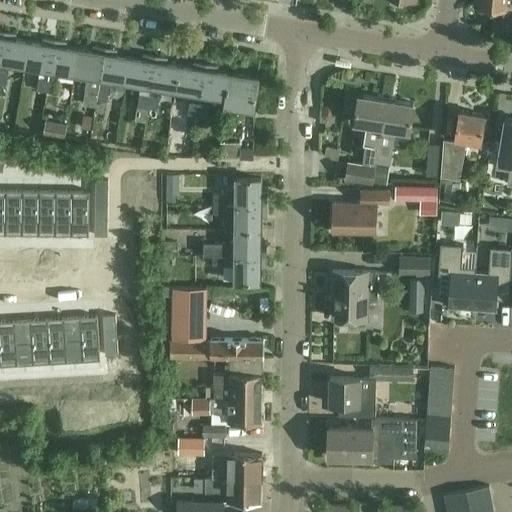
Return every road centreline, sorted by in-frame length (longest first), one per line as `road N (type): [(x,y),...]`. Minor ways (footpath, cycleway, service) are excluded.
road 1 (residential): [(289,479),(299,32)]
road 2 (residential): [(299,32),(103,0)]
road 3 (residential): [(459,473),(470,341),(511,343)]
road 4 (residential): [(289,479),(459,473)]
road 5 (residential): [(441,53),(299,32)]
